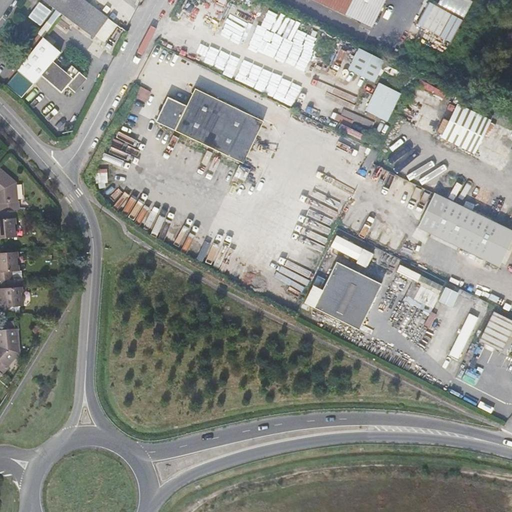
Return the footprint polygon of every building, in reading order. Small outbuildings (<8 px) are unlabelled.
[(42,0),(60,13),(70,0),(42,0)] [(105,43),(118,25),(83,0),(70,0),(60,13),(93,38),(95,35),(105,43)] [(193,0),(188,11),(198,17),(205,4),(198,0),(193,0)] [(317,0),(372,27),(385,0),(317,0)] [(423,0),(421,0),(412,20),(448,39),(458,18),(423,0)] [(469,0),(440,0),(439,4),(466,16),(472,1),(469,0)] [(29,16),(41,25),(52,10),(40,1),(29,16)] [(41,75),(61,93),(67,86),(74,92),(86,78),(72,66),(66,73),(53,61),(61,53),(43,37),(17,71),(33,84),(41,75)] [(349,69),(374,81),(384,59),(360,47),(349,69)] [(0,61),(0,79),(5,83),(13,73),(0,61)] [(365,110),(387,121),(400,94),(378,83),(365,110)] [(135,97),(145,102),(150,92),(140,87),(135,97)] [(154,120),(173,129),(239,162),(260,121),(193,88),(185,105),(166,96),(154,120)] [(440,137),(474,153),(490,121),(456,105),(440,137)] [(368,171),(378,152),(371,149),(361,167),(368,171)] [(15,183),(0,169),(0,211),(16,210),(19,210),(19,201),(17,201),(15,183)] [(431,233),(499,266),(511,238),(511,231),(446,200),(431,233)] [(0,214),(0,219),(0,218),(0,238),(16,237),(15,218),(17,218),(16,210),(0,211),(0,214)] [(356,263),(365,267),(372,254),(363,249),(356,263)] [(0,280),(1,280),(22,279),(22,271),(18,271),(17,252),(0,253),(0,280)] [(318,276),(304,302),(358,330),(382,285),(336,262),(322,290),(319,289),(324,279),(318,276)] [(2,298),(3,301),(1,301),(1,307),(3,307),(4,314),(20,313),(20,306),(23,306),(22,287),(23,287),(22,279),(1,280),(2,289),(2,298)] [(406,295),(432,308),(439,295),(413,282),(406,295)] [(439,301),(451,307),(458,294),(446,288),(439,301)] [(511,320),(494,312),(479,341),(500,352),(511,328),(511,320)] [(469,313),(451,354),(460,358),(478,317),(469,313)] [(0,321),(0,330),(13,329),(12,321),(0,321)] [(33,330),(37,337),(44,332),(39,326),(33,330)] [(0,372),(2,373),(3,374),(7,368),(19,353),(17,329),(13,329),(0,330),(0,372)]
